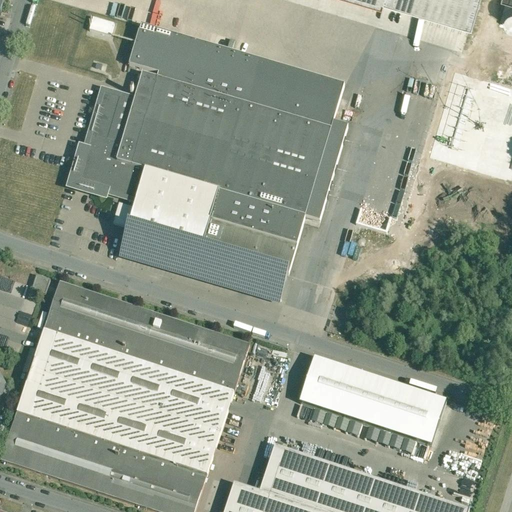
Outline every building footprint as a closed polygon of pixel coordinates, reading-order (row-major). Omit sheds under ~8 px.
[(381,0),(381,2),(472,27),(479,0),(381,0)] [(511,17),(511,5),(506,4),(503,15),(511,17)] [(115,25),(91,19),(87,32),(112,38),(115,25)] [(158,80),(143,75),(135,103),(105,94),(88,152),(83,150),(81,156),(86,158),(78,184),(137,201),(135,209),(129,230),(289,277),(306,220),(320,224),(349,128),(334,124),(345,87),(142,27),(130,67),(159,76),(158,80)] [(361,46),(371,48),(374,31),(364,29),(361,46)] [(135,209),(120,204),(114,225),(129,230),(135,209)] [(51,281),(37,277),(32,292),(46,296),(51,281)] [(251,347),(60,285),(45,332),(235,395),(251,347)] [(235,395),(45,332),(18,415),(208,477),(235,395)] [(446,403),(314,360),(300,405),(432,447),(446,403)] [(196,511),(208,477),(18,415),(2,462),(153,511),(196,511)] [(469,511),(276,448),(261,494),(235,486),(226,511),(469,511)]
